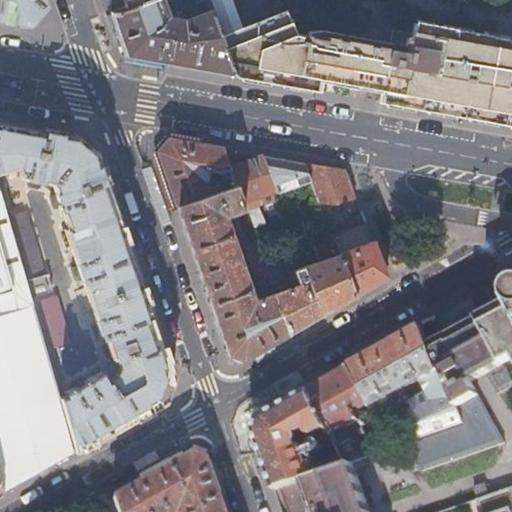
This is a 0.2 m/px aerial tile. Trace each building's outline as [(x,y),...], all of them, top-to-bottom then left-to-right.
[(43,6),(41,0),(0,0),(0,36),(13,39),(36,14),(43,6)] [(145,0),(124,9),(110,14),(107,15),(118,48),(121,47),(124,56),(172,65),(231,75),(218,39),(209,12),(187,20),(185,14),(180,16),(182,22),(164,18),(157,0),(145,0)] [(145,0),(120,0),(124,9),(145,0)] [(390,43),(392,31),(390,22),(387,13),(384,7),(377,0),(330,0),(343,35),(390,43)] [(390,43),(343,35),(328,32),(326,40),(293,33),(285,13),(218,39),(231,75),(238,76),(237,81),(266,86),(266,81),(272,82),(282,84),(281,89),(310,94),(311,89),(318,90),(319,81),(381,91),(379,101),(388,103),(387,108),(416,112),(416,108),(429,110),(428,114),(441,117),(456,119),(456,115),(470,118),(469,122),(497,127),(498,122),(511,125),(510,129),(511,129),(511,40),(486,36),(413,23),(411,34),(392,31),(390,43)] [(33,128),(0,121),(0,176),(7,175),(5,170),(13,167),(17,168),(16,177),(27,178),(27,184),(29,186),(36,187),(40,185),(40,181),(52,183),(56,193),(51,194),(49,197),(52,206),(55,207),(60,206),(66,223),(58,226),(60,232),(64,230),(76,266),(72,267),(70,270),(73,279),(75,281),(80,279),(101,339),(104,338),(110,357),(115,356),(118,365),(114,376),(105,382),(101,372),(83,381),(81,377),(71,383),(73,387),(65,392),(66,395),(59,398),(75,453),(165,402),(172,380),(143,296),(105,184),(94,152),(85,144),(76,135),(56,132),(33,128)] [(165,174),(176,206),(214,193),(210,179),(219,176),(224,190),(234,187),(230,173),(222,150),(207,147),(168,140),(162,147),(157,153),(165,174)] [(244,168),(230,173),(234,187),(238,198),(241,207),(257,202),(255,195),(273,188),(261,157),(259,156),(242,162),(244,168)] [(261,157),(273,188),(274,193),(309,181),(303,164),(283,160),(261,157)] [(313,166),(303,164),(309,181),(317,203),(319,208),(353,195),(345,171),(334,169),(313,166)] [(214,193),(176,206),(186,236),(200,279),(213,318),(226,353),(239,358),(280,335),(285,333),(279,316),(271,293),(260,296),(259,299),(258,301),(259,304),(249,307),(246,299),(247,298),(248,296),(224,223),(222,221),(220,221),(216,210),(223,207),(225,209),(227,211),(230,211),(241,207),(238,198),(234,187),(224,190),(214,193)] [(0,326),(35,316),(30,296),(6,216),(0,195),(0,259),(10,293),(0,295),(0,326)] [(6,216),(30,296),(51,290),(46,273),(45,273),(27,210),(6,216)] [(331,241),(336,254),(352,295),(354,294),(383,277),(362,220),(328,233),(331,241)] [(261,266),(253,240),(244,243),(253,269),(261,266)] [(307,285),(317,314),(325,310),(352,295),(336,254),(328,256),(323,241),(312,245),(317,259),(300,265),(307,285)] [(279,316),(285,333),(317,314),(307,285),(300,265),(293,245),(283,249),(295,284),(286,288),(277,261),(261,266),(264,274),(271,293),(279,316)] [(0,295),(10,293),(0,259),(0,295)] [(511,280),(509,281),(507,285),(506,290),(507,296),(508,299),(478,317),(490,337),(511,377),(511,280)] [(48,297),(39,299),(45,319),(54,316),(48,297)] [(35,316),(0,326),(0,490),(1,495),(75,453),(59,398),(35,316)] [(469,322),(485,373),(486,372),(498,393),(511,384),(511,377),(490,337),(478,317),(469,322)] [(441,372),(462,422),(462,424),(490,414),(471,381),(485,373),(469,322),(460,327),(446,334),(426,345),(438,373),(441,372)] [(380,348),(347,366),(368,402),(369,404),(371,408),(421,379),(429,392),(407,405),(410,412),(400,418),(412,440),(462,422),(441,372),(438,373),(426,345),(417,327),(380,348)] [(322,380),(306,389),(326,428),(344,464),(352,461),(370,455),(376,453),(393,447),(372,409),(359,416),(355,410),(368,402),(347,366),(322,380)] [(267,474),(272,489),(277,487),(288,483),(318,473),(309,445),(304,442),(300,444),(298,443),(300,437),(299,432),(307,428),(309,433),(313,435),(326,428),(306,389),(258,417),(252,432),(267,474)] [(462,422),(412,440),(418,456),(422,470),(505,443),(490,414),(462,424),(462,422)] [(143,470),(108,490),(115,511),(154,511),(168,504),(180,499),(183,507),(176,509),(174,511),(218,511),(209,486),(198,453),(183,447),(143,470)] [(370,455),(352,461),(354,468),(378,459),(376,453),(370,455)] [(422,470),(418,456),(368,473),(372,486),(422,470)] [(285,511),(368,511),(354,468),(352,461),(344,464),(326,470),(318,473),(288,483),(277,487),(285,511)] [(477,498),(488,494),(484,482),(473,486),(477,498)]
